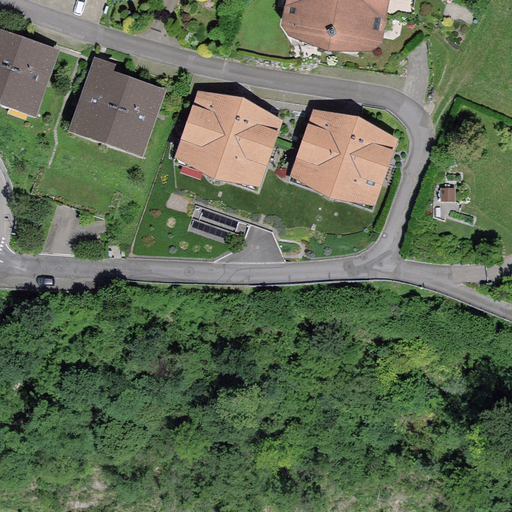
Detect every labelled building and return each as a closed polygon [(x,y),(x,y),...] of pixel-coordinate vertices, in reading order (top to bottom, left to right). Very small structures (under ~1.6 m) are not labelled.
[(292,0),(289,17),(329,40),(376,33),(380,0),(292,0)] [(0,36),(0,94),(32,106),(51,54),(0,36)] [(100,65),(79,125),(140,146),(158,94),(106,76),(109,69),(100,65)] [(202,97),(184,151),(218,168),(256,175),(275,124),(243,103),(202,97)] [(317,116),(300,169),(333,188),(370,195),(389,143),(356,121),(317,116)]
